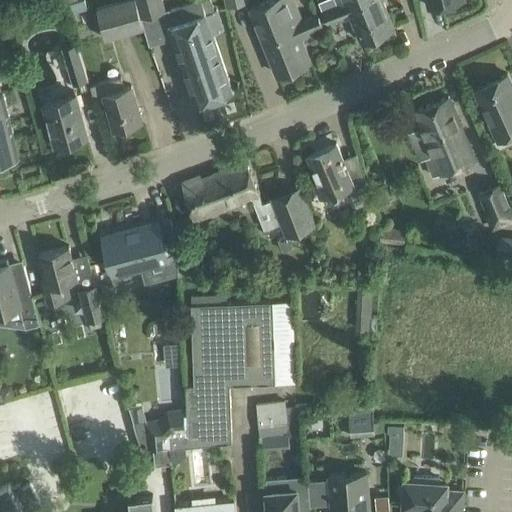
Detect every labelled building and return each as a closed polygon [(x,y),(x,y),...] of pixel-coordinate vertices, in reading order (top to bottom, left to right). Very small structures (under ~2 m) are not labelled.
[(81,0),(78,1),(70,4),(73,13),(87,9),(84,0),(81,0)] [(105,38),(142,28),(134,0),(124,0),(96,8),(105,38)] [(135,0),(141,18),(165,12),(161,0),(135,0)] [(216,10),(214,11),(209,0),(197,0),(170,9),(174,23),(168,25),(194,104),(232,91),(213,34),(223,31),(216,10)] [(322,25),(317,13),(301,20),(292,0),(267,0),(250,7),(276,74),(310,60),(300,37),(307,34),(306,31),(322,25)] [(336,0),(338,4),(323,11),(327,22),(343,16),(344,19),(351,16),(360,40),(394,27),(382,0),(336,0)] [(72,82),(88,78),(78,44),(62,48),(72,82)] [(511,132),(511,84),(507,73),(474,88),(498,139),(511,132)] [(141,120),(136,100),(131,85),(123,87),(120,76),(90,85),(94,97),(104,94),(114,128),(141,120)] [(3,91),(0,91),(0,160),(18,155),(3,91)] [(87,135),(82,116),(76,93),(43,103),(55,145),(87,135)] [(475,158),(456,114),(448,95),(415,109),(433,153),(423,157),(431,176),(475,158)] [(368,202),(358,161),(357,162),(357,163),(346,168),(341,157),(342,156),(336,142),(307,154),(317,179),(313,181),(320,198),(347,186),(356,207),(368,202)] [(314,224),(307,206),(299,187),(271,198),(272,199),(262,203),(258,195),(259,194),(246,159),(213,172),(202,177),(200,174),(188,179),(182,181),(194,221),(228,208),(227,206),(252,197),(264,228),(281,222),(286,235),(314,224)] [(511,207),(502,183),(477,193),(491,229),(511,220),(511,207)] [(171,273),(162,240),(157,221),(103,236),(113,273),(141,265),(152,278),(171,273)] [(380,241),(404,243),(405,229),(381,227),(380,241)] [(511,235),(498,234),(495,254),(511,255),(511,235)] [(77,277),(74,264),(68,245),(39,253),(42,265),(40,266),(41,270),(43,269),(45,277),(42,278),(47,298),(49,302),(62,299),(57,282),(77,277)] [(40,324),(29,284),(24,265),(10,269),(7,258),(0,260),(0,311),(19,306),(25,328),(40,324)] [(312,275),(300,276),(301,289),(313,289),(312,275)] [(88,320),(104,315),(96,285),(80,289),(88,320)] [(372,286),(357,285),(355,329),(375,330),(376,315),(371,315),(372,286)] [(187,433),(186,433),(172,434),(172,447),(185,445),(215,443),(231,440),(229,383),(275,381),(272,300),(191,303),(194,384),(185,384),(187,433)] [(11,383),(0,386),(0,389),(2,398),(14,395),(11,383)] [(257,404),(260,435),(288,432),(286,416),(307,413),(306,403),(285,406),(284,401),(257,404)] [(172,434),(186,433),(184,407),(167,409),(158,418),(144,420),(146,448),(169,447),(172,447),(172,434)] [(374,433),(372,409),(348,411),(350,435),(374,433)] [(403,425),(387,424),(387,432),(389,432),(403,433),(403,425)] [(169,447),(170,463),(180,462),(186,455),(185,445),(172,447),(169,447)] [(169,447),(152,449),(154,465),(170,463),(169,447)] [(194,450),(194,483),(211,483),(211,450),(194,450)] [(328,478),(307,480),(310,505),(330,503),(331,509),(331,511),(370,511),(370,506),(367,471),(354,473),(328,475),(328,478)] [(267,509),(263,509),(263,511),(310,511),(310,505),(307,480),(307,475),(306,475),(285,477),(266,479),(267,490),(266,490),(267,509)] [(447,481),(445,481),(438,480),(439,476),(414,475),(414,479),(404,479),(404,484),(401,484),(400,499),(403,500),(402,505),(405,505),(404,511),(461,511),(463,489),(447,489),(447,481)] [(12,485),(9,480),(0,485),(0,511),(22,511),(26,510),(25,509),(40,501),(30,483),(23,487),(20,481),(12,485)] [(154,511),(153,494),(129,496),(130,507),(114,509),(112,511),(154,511)] [(388,511),(387,495),(374,496),(375,511),(388,511)] [(235,511),(235,501),(175,506),(175,511),(235,511)]
